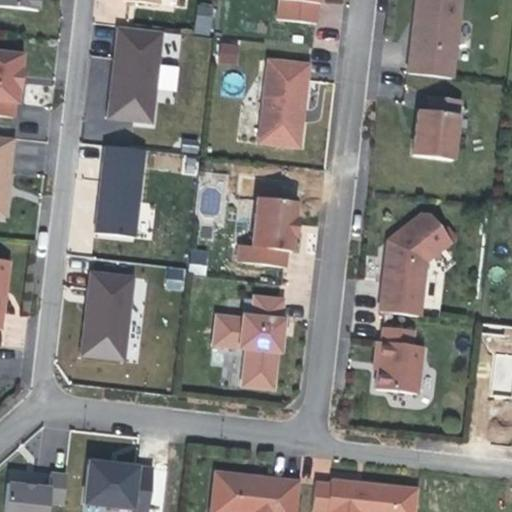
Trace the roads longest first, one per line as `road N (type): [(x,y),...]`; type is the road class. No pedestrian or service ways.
road 1 (residential): [(370,0),(319,427)]
road 2 (residential): [(91,0),(51,368),(38,404)]
road 3 (residential): [(319,427),(38,404)]
road 4 (residential): [(319,427),(344,444),(511,464)]
